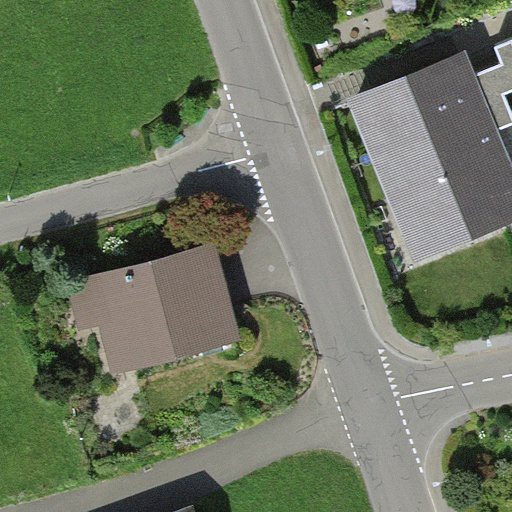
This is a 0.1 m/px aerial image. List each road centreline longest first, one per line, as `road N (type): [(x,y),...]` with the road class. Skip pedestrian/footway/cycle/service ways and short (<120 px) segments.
road 1 (residential): [(0,227),(283,150)]
road 2 (tertiary): [(283,150),(375,407)]
road 3 (tertiary): [(229,0),(283,150)]
road 4 (residential): [(375,407),(511,375)]
